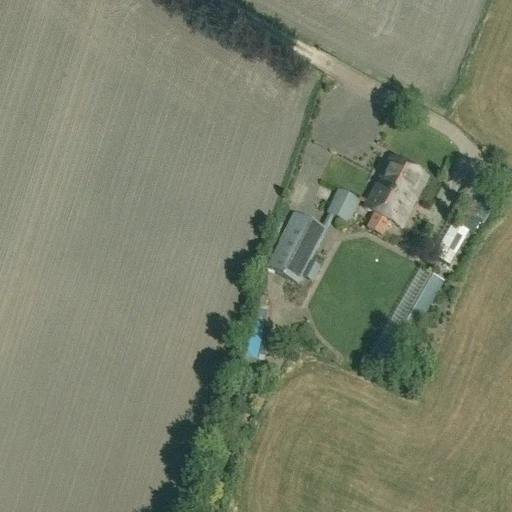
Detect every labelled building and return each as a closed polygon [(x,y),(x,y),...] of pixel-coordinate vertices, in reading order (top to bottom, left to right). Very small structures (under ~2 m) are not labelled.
[(367,211),(403,230),(429,180),(393,162),(367,211)] [(339,193),(328,213),(345,222),(355,202),(339,193)] [(294,215),(267,269),(302,286),(329,232),(294,215)] [(439,251),(455,260),(472,229),(455,220),(439,251)] [(268,317),(249,315),(246,354),(264,356),(268,317)]
